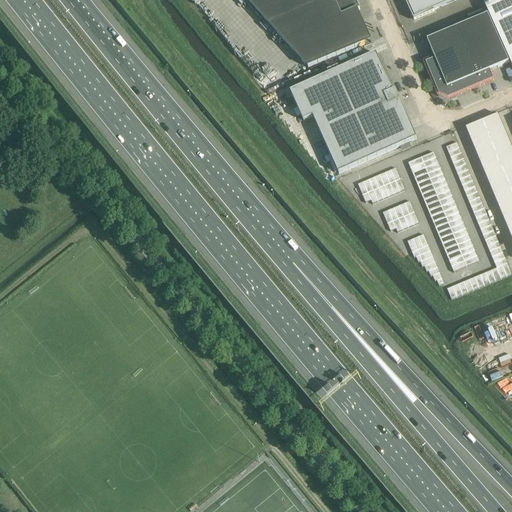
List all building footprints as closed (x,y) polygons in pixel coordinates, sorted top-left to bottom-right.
[(246,0),(269,25),(325,0),(246,0)] [(351,14),(360,10),(355,0),(325,0),(269,25),(308,68),(365,44),(352,15),(352,16),(351,14)] [(406,0),(407,0),(405,1),(414,22),(435,12),(434,11),(457,0),(406,0)] [(511,0),(501,0),(485,7),(511,66),(511,0)] [(509,63),(488,15),(427,41),(435,60),(426,64),(438,92),(439,96),(448,99),(452,98),(452,97),(493,80),(490,71),(509,63)] [(380,65),(381,64),(379,64),(375,55),(377,55),(376,54),(290,92),(304,122),(313,117),(339,174),(417,139),(417,138),(415,139),(411,130),(413,130),(413,129),(411,130),(407,121),(409,120),(408,119),(407,120),(403,111),(404,111),(404,110),(403,111),(399,102),(401,101),(396,91),(392,93),(388,84),(389,83),(389,82),(388,83),(384,74),(385,74),(385,73),(383,74),(380,65)] [(511,149),(498,115),(465,128),(511,241),(511,149)] [(457,143),(446,148),(448,153),(459,149),(457,143)] [(459,149),(448,153),(451,159),(462,154),(459,149)] [(434,153),(421,158),(423,163),(436,158),(434,153)] [(462,154),(451,159),(453,164),(464,160),(462,154)] [(421,158),(408,164),(410,169),(423,163),(421,158)] [(436,158),(423,163),(425,169),(438,163),(436,158)] [(464,160),(453,164),(455,170),(466,165),(464,160)] [(423,163),(410,169),(412,174),(425,169),(423,163)] [(438,163),(425,169),(428,174),(441,169),(438,163)] [(466,165),(455,170),(457,175),(469,171),(466,165)] [(396,169),(391,171),(395,182),(401,180),(396,169)] [(425,169),(412,174),(415,180),(428,174),(425,169)] [(441,169),(428,174),(430,180),(443,174),(441,169)] [(391,171),(385,173),(390,185),(395,182),(391,171)] [(469,171),(457,175),(460,181),(471,176),(469,171)] [(385,173),(380,176),(384,187),(390,185),(385,173)] [(428,174),(415,180),(417,185),(430,180),(428,174)] [(443,174),(430,180),(432,185),(445,180),(443,174)] [(380,176),(374,178),(379,189),(384,187),(380,176)] [(471,176),(460,181),(462,186),(473,182),(471,176)] [(374,178),(369,181),(373,192),(379,189),(374,178)] [(401,180),(395,182),(400,193),(405,191),(401,180)] [(430,180),(417,185),(419,191),(432,185),(430,180)] [(445,180),(432,185),(435,191),(448,186),(445,180)] [(369,181),(363,183),(368,194),(373,192),(369,181)] [(395,182),(390,185),(395,196),(400,193),(395,182)] [(473,182),(462,186),(464,192),(475,187),(473,182)] [(363,183),(358,185),(362,196),(368,194),(363,183)] [(390,185),(384,187),(389,198),(395,196),(390,185)] [(432,185),(419,191),(422,196),(435,191),(432,185)] [(448,186),(435,191),(437,196),(450,191),(448,186)] [(384,187),(379,189),(384,200),(389,198),(384,187)] [(475,187),(464,192),(467,197),(478,193),(475,187)] [(379,189),(373,192),(378,203),(384,200),(379,189)] [(435,191),(422,196),(424,202),(437,196),(435,191)] [(450,191),(437,196),(439,202),(452,197),(450,191)] [(373,192),(368,194),(371,201),(373,205),(378,203),(373,192)] [(478,193),(467,197),(469,203),(480,198),(478,193)] [(368,194),(362,196),(366,204),(371,201),(368,194)] [(437,196),(424,202),(426,207),(439,202),(437,196)] [(452,197),(439,202),(442,208),(455,202),(452,197)] [(480,198),(469,203),(471,208),(482,204),(480,198)] [(410,202),(405,204),(409,215),(415,213),(410,202)] [(439,202),(426,207),(429,213),(442,208),(439,202)] [(455,202),(442,208),(444,213),(457,208),(455,202)] [(405,204),(399,206),(404,218),(409,215),(405,204)] [(482,204),(471,208),(473,214),(485,209),(482,204)] [(399,206),(394,209),(398,220),(404,218),(399,206)] [(442,208),(429,213),(431,219),(444,213),(442,208)] [(457,208),(444,213),(446,219),(459,213),(457,208)] [(394,209),(388,211),(393,222),(398,220),(394,209)] [(485,209),(473,214),(476,219),(487,215),(485,209)] [(388,211),(383,213),(387,224),(393,222),(388,211)] [(415,213),(409,215),(414,226),(419,224),(415,213)] [(444,213),(431,219),(433,224),(446,219),(444,213)] [(459,213),(446,219),(449,224),(462,219),(459,213)] [(409,215),(404,218),(409,229),(414,226),(409,215)] [(487,215),(476,219),(478,225),(489,220),(487,215)] [(404,218),(398,220),(403,231),(409,229),(404,218)] [(446,219),(433,224),(436,230),(449,224),(446,219)] [(462,219),(449,224),(451,230),(464,224),(462,219)] [(398,220),(393,222),(396,230),(397,233),(403,231),(398,220)] [(489,220),(478,225),(480,230),(491,226),(489,220)] [(393,222),(387,224),(390,232),(396,230),(393,222)] [(449,224),(436,230),(438,235),(451,230),(449,224)] [(464,224),(451,230),(453,235),(466,230),(464,224)] [(491,226),(480,230),(483,236),(494,231),(491,226)] [(451,230),(438,235),(440,241),(453,235),(451,230)] [(466,230),(453,235),(455,241),(468,235),(466,230)] [(494,231),(483,236),(485,241),(496,237),(494,231)] [(424,235),(418,238),(423,249),(428,246),(424,235)] [(453,235),(440,241),(442,246),(455,241),(453,235)] [(468,235),(455,241),(458,246),(471,241),(468,235)] [(496,237),(485,241),(487,247),(498,242),(496,237)] [(418,238),(413,240),(417,251),(423,249),(418,238)] [(413,240),(407,242),(414,259),(416,258),(420,257),(417,251),(413,240)] [(455,241),(442,246),(445,252),(458,246),(455,241)] [(471,241),(458,246),(460,252),(473,246),(471,241)] [(498,242),(487,247),(490,252),(501,248),(498,242)] [(423,249),(417,251),(420,257),(431,252),(428,246),(423,249)] [(458,246),(445,252),(447,257),(460,252),(458,246)] [(473,246),(460,252),(462,257),(475,252),(473,246)] [(501,248),(490,252),(492,258),(503,253),(501,248)] [(420,257),(416,258),(418,264),(420,263),(433,257),(431,252),(420,257)] [(460,252),(447,257),(449,263),(462,257),(460,252)] [(475,252),(462,257),(465,263),(478,258),(475,252)] [(503,253),(492,258),(494,263),(505,259),(503,253)] [(433,257),(420,263),(422,268),(424,268),(435,263),(433,257)] [(462,257),(449,263),(452,268),(465,263),(462,257)] [(478,258),(465,263),(467,268),(480,262),(478,258)] [(505,259),(494,263),(496,269),(502,267),(507,278),(511,275),(508,264),(505,259)] [(435,263),(424,268),(427,273),(428,272),(438,268),(435,263)] [(465,263),(452,268),(454,273),(467,268),(465,263)] [(496,269),(491,271),(496,282),(507,278),(502,267),(496,269)] [(438,268),(428,272),(431,278),(433,277),(440,274),(438,268)] [(491,271),(485,273),(490,285),(496,282),(491,271)] [(485,273),(480,276),(485,287),(490,285),(485,273)] [(440,274),(433,277),(435,282),(437,282),(442,279),(440,274)] [(480,276),(474,278),(479,289),(485,287),(480,276)] [(474,278),(469,280),(474,292),(479,289),(474,278)] [(469,280),(463,283),(468,294),(474,292),(469,280)] [(463,283),(458,285),(463,296),(468,294),(463,283)] [(458,285),(452,287),(457,298),(463,296),(458,285)] [(452,287),(447,290),(451,301),(457,298),(452,287)]
